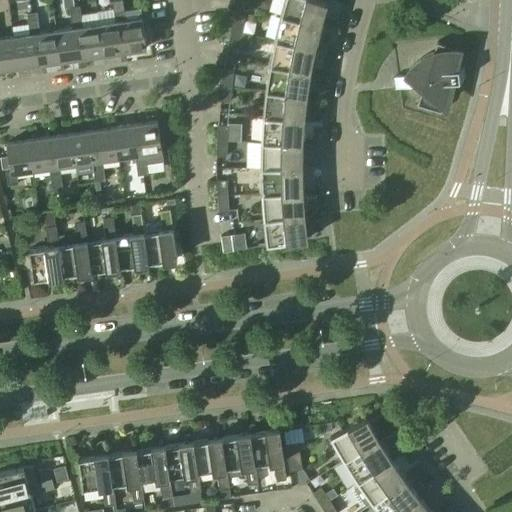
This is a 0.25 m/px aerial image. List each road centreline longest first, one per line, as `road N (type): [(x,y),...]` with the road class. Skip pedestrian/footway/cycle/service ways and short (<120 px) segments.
road 1 (tertiary): [(0,400),(424,341)]
road 2 (tertiary): [(417,289),(380,305),(0,352)]
road 3 (tertiary): [(511,31),(462,246)]
road 4 (residential): [(346,190),(341,103),(367,0)]
road 5 (residential): [(191,81),(0,106)]
road 6 (residential): [(209,241),(191,81)]
